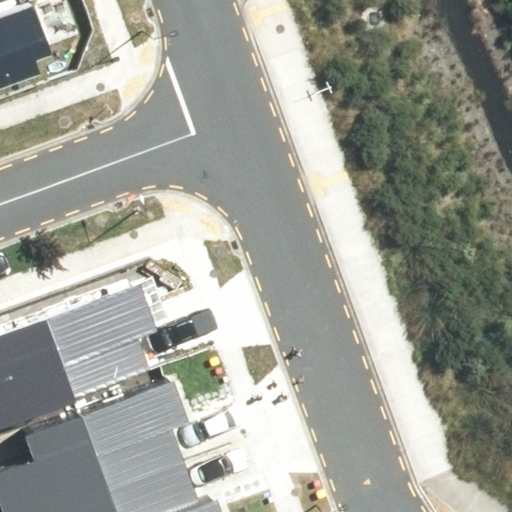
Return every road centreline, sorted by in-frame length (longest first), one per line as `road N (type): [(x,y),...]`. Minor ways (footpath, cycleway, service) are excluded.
road 1 (residential): [(233,116),(343,421),(388,511)]
road 2 (residential): [(233,116),(0,200)]
road 3 (residential): [(191,0),(233,116)]
